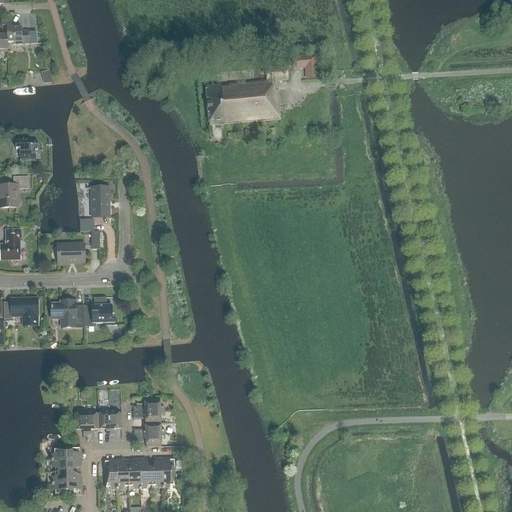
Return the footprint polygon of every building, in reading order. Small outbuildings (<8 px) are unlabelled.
[(11,22),(6,23),(7,29),(6,29),(7,36),(7,43),(13,43),(13,45),(29,45),(28,31),(21,32),(21,28),(11,28),(11,22)] [(305,56),(306,64),(308,67),(317,66),(316,55),(305,56)] [(275,81),(288,80),(286,67),(266,69),(267,82),(229,85),(229,87),(222,88),(222,86),(207,87),(210,126),(281,120),(278,92),(275,92),(275,81)] [(35,151),(37,151),(37,142),(30,143),(30,140),(15,141),(15,150),(20,150),(20,159),(35,158),(35,151)] [(13,177),(13,185),(0,185),(0,193),(0,194),(1,209),(17,208),(16,190),(28,189),(28,177),(13,177)] [(93,214),(109,214),(108,188),(85,189),(91,189),(92,218),(93,218),(93,214)] [(94,232),(94,220),(80,220),(80,232),(94,232)] [(6,245),(0,245),(0,250),(0,261),(20,261),(20,250),(22,250),(24,248),(24,244),(22,242),(20,242),(20,240),(21,240),(21,230),(5,230),(6,245)] [(91,250),(94,250),(100,250),(99,232),(91,232),(91,250)] [(57,264),(84,263),(84,245),(57,246),(57,264)] [(91,306),(83,306),(84,327),(84,324),(92,324),(104,324),(104,326),(117,326),(117,321),(114,321),(114,314),(112,314),(112,305),(106,305),(106,298),(97,298),(97,306),(94,306),(93,305),(92,305),(91,306)] [(11,303),(3,303),(3,320),(12,319),(12,317),(24,317),(24,326),(37,326),(36,316),(37,316),(37,300),(11,300),(11,303)] [(62,329),(84,329),(84,327),(83,306),(76,307),(75,307),(75,302),(64,302),(64,304),(51,304),(52,320),(61,320),(62,329)] [(160,408),(160,400),(144,401),(145,406),(133,406),(133,413),(164,412),(163,408),(160,408)] [(83,435),(87,435),(86,411),(82,412),(82,415),(74,415),(75,431),(83,430),(83,435)] [(91,430),(98,430),(98,415),(91,415),(90,411),(86,411),(87,435),(91,435),(91,430)] [(98,415),(98,430),(106,430),(106,434),(110,434),(109,411),(105,411),(105,415),(98,415)] [(121,429),(121,414),(114,414),(113,411),(109,411),(110,434),(114,434),(113,430),(121,429)] [(145,424),(160,424),(160,417),(164,416),(164,412),(133,413),(133,420),(145,420),(145,424)] [(160,424),(145,424),(145,430),(134,431),(134,436),(164,435),(164,431),(161,431),(160,424)] [(164,435),(134,436),(134,441),(146,441),(146,447),(161,447),(161,440),(164,440),(164,435)] [(71,449),(62,449),(54,450),(54,454),(52,455),(52,461),(81,460),(81,454),(72,454),(71,449)] [(156,489),(163,488),(162,459),(155,460),(156,469),(151,469),(151,486),(156,486),(156,489)] [(175,486),(175,484),(174,474),(174,468),(169,468),(169,459),(162,459),(163,488),(170,488),(170,486),(175,486)] [(55,473),(72,472),(72,467),(81,467),(81,460),(52,461),(52,468),(55,468),(55,473)] [(133,489),(140,489),(139,460),(132,460),(133,469),(128,469),(128,487),(133,487),(133,489)] [(139,460),(140,489),(147,489),(147,486),(151,486),(151,469),(146,469),(146,460),(139,460)] [(110,490),(117,490),(116,461),(109,461),(110,470),(105,470),(105,487),(110,487),(110,490)] [(128,487),(128,469),(123,469),(123,461),(116,461),(117,490),(124,490),(124,487),(128,487)] [(52,478),(53,484),(81,483),(81,477),(72,477),(72,472),(55,473),(55,478),(52,478)] [(81,483),(53,484),(53,491),(55,491),(55,496),(73,495),(73,490),(82,490),(81,483)]
